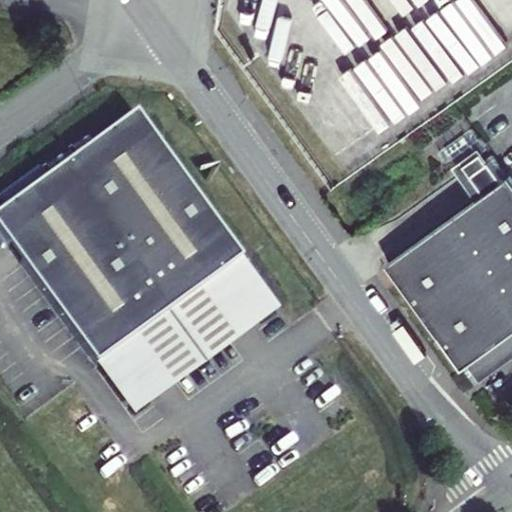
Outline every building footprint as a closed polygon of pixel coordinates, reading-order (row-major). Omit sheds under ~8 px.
[(395,46),(431,100),(511,46),(511,40),(485,0),(455,0),(431,16),(444,34),(425,47),(426,49),(414,57),(403,41),(395,46)] [(135,117),(0,214),(0,237),(95,369),(241,263),(135,117)] [(477,199),(387,264),(437,333),(456,361),(506,324),(511,332),(511,330),(511,182),(508,177),(505,180),(480,147),(454,165),(477,199)] [(241,263),(95,369),(131,419),(277,313),(241,263)] [(506,324),(456,361),(462,367),(511,332),(506,324)] [(511,330),(511,332),(467,363),(479,380),(511,356),(511,330)]
